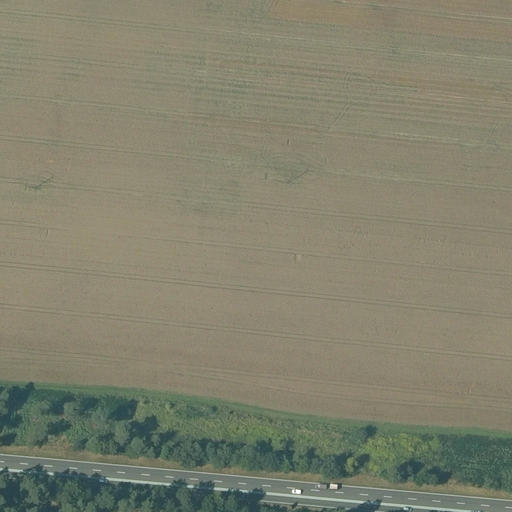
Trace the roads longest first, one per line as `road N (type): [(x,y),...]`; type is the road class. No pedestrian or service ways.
road 1 (trunk): [(511,508),(0,461)]
road 2 (trunk): [(0,475),(389,511)]
